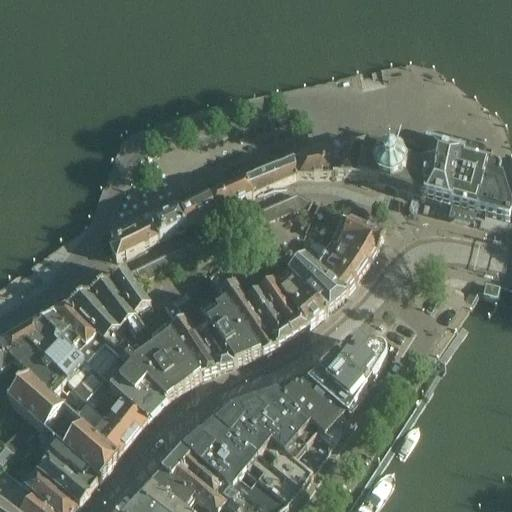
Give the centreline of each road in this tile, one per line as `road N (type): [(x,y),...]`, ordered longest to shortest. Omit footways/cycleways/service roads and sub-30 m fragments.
road 1 (residential): [(73,285),(136,141),(295,99),(413,110)]
road 2 (residential): [(73,285),(127,271),(312,190),(383,208),(418,257)]
road 3 (tertiary): [(383,291),(300,364),(216,399),(108,511)]
road 4 (residential): [(311,511),(435,331),(383,291)]
